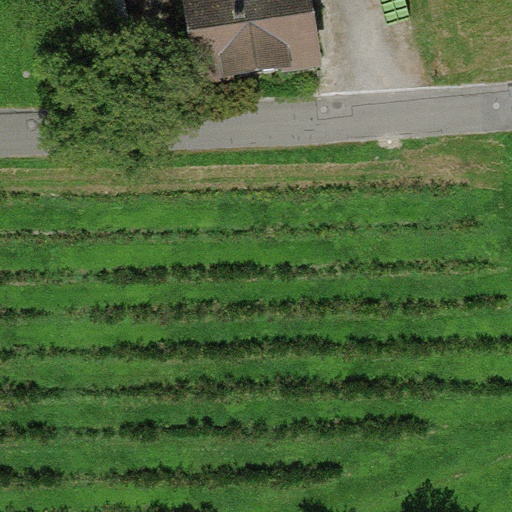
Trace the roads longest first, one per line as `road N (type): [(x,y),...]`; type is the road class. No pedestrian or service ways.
road 1 (unclassified): [(0,140),(183,139),(511,105)]
road 2 (track): [(380,120),(370,0)]
